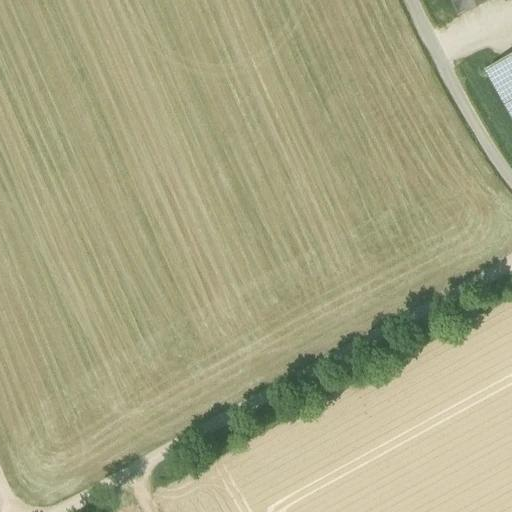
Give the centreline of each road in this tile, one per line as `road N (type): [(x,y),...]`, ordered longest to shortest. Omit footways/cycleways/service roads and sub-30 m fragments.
road 1 (track): [(511,261),(68,511)]
road 2 (unclassified): [(419,0),(511,171)]
